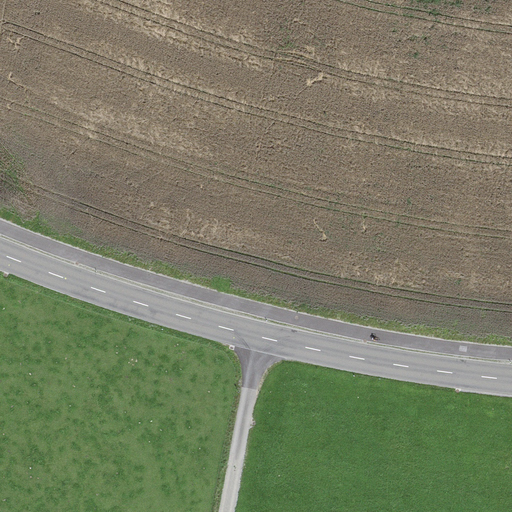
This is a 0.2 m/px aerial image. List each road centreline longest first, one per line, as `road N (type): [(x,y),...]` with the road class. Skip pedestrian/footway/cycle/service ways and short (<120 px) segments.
road 1 (tertiary): [(0,253),(261,339),(511,380)]
road 2 (track): [(261,339),(228,511)]
